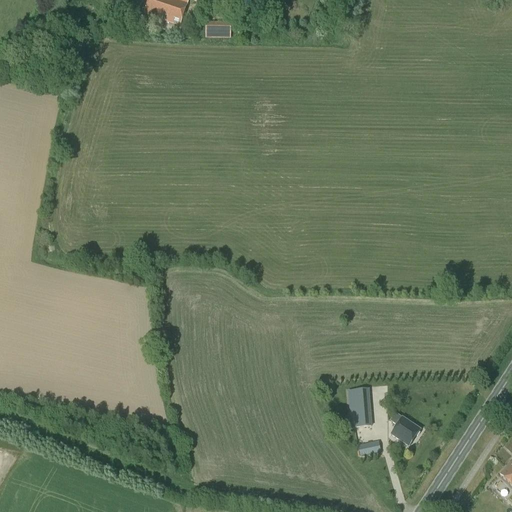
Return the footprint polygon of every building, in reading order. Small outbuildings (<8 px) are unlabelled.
[(149,0),(145,14),(181,27),(189,0),(149,0)] [(350,430),(372,428),(369,390),(347,392),(350,430)] [(410,448),(421,431),(403,419),(392,436),(410,448)] [(361,457),(380,453),(378,443),(359,447),(361,457)] [(511,463),(500,476),(511,487),(511,463)]
